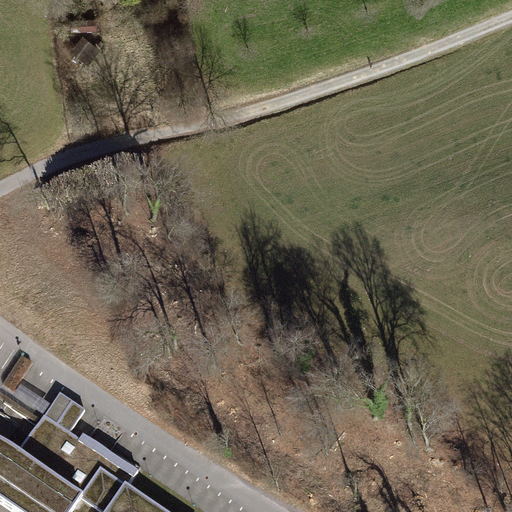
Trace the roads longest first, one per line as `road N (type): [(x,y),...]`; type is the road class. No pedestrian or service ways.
road 1 (track): [(0,190),(49,163),(308,97),(511,16)]
road 2 (track): [(0,329),(270,511)]
